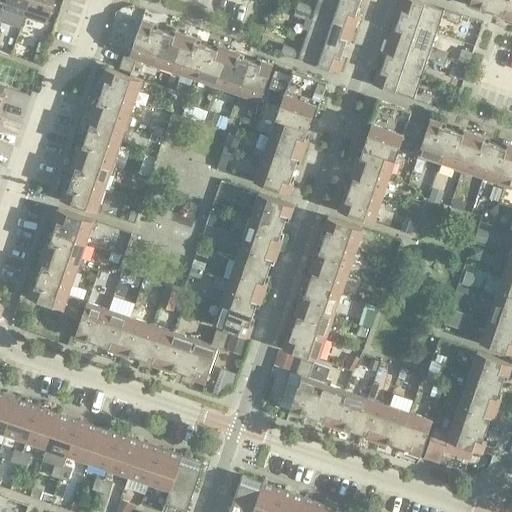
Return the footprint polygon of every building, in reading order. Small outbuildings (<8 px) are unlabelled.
[(29,0),(5,0),(3,7),(25,14),(29,0)] [(54,0),(29,0),(25,14),(47,22),(54,0)] [(358,6),(340,0),(317,0),(314,11),(310,10),(309,6),(298,2),(296,8),(353,28),(358,13),(356,13),(358,6)] [(443,10),(414,0),(401,0),(398,12),(401,13),(399,19),(436,32),(442,14),(445,16),(447,19),(458,23),(461,15),(444,9),(443,10)] [(495,0),(470,0),(469,4),(485,10),(486,7),(492,9),(495,0)] [(511,0),(495,0),(492,9),(498,11),(497,14),(511,19),(511,0)] [(353,28),(296,8),(293,15),(304,19),(308,17),(312,18),(306,36),(343,48),(345,42),(348,43),(353,28)] [(136,56),(152,62),(163,29),(157,27),(158,25),(142,19),(130,54),(124,52),(119,67),(131,72),(136,56)] [(436,32),(399,19),(396,26),(393,25),(388,40),(446,59),(446,58),(448,52),(437,49),(434,50),(430,49),(436,32)] [(169,31),(163,29),(152,62),(167,67),(165,71),(172,73),(186,34),(170,29),(169,31)] [(201,39),(186,34),(172,73),(179,76),(180,72),(195,77),(206,44),(200,42),(201,39)] [(343,48),(306,36),(300,53),(296,52),(294,48),(283,45),(281,53),(298,59),(298,58),(339,72),(344,56),(341,55),(343,48)] [(446,59),(388,40),(383,54),(386,55),(384,62),(421,75),(427,57),(431,59),(433,62),(443,66),(444,65),(446,59)] [(40,42),(37,50),(43,52),(46,44),(40,42)] [(212,46),(206,44),(195,77),(210,82),(208,86),(215,88),(229,49),(213,43),(212,46)] [(244,54),(229,49),(215,88),(222,90),(224,86),(238,92),(249,59),(243,57),(244,54)] [(36,55),(34,62),(39,64),(42,57),(36,55)] [(256,61),(249,59),(238,92),(253,97),(252,100),(259,103),(273,64),(257,58),(256,61)] [(421,75),(384,62),(381,69),(378,68),(373,84),(414,98),(413,98),(430,104),(433,96),(423,92),(419,94),(415,93),(421,75)] [(453,62),(448,75),(462,80),(467,67),(453,62)] [(103,85),(101,91),(134,102),(138,88),(142,89),(145,81),(106,67),(100,84),(103,85)] [(288,81),(273,76),(269,88),(284,93),(277,113),(309,124),(311,117),(315,118),(327,83),(291,71),(288,81)] [(172,75),(168,88),(177,91),(182,78),(172,75)] [(266,102),(279,106),(283,94),(270,89),(266,102)] [(134,102),(101,91),(99,97),(96,96),(91,111),(130,125),(132,118),(129,116),(134,102)] [(411,111),(376,99),(364,135),(367,136),(364,143),(396,154),(404,133),(404,134),(417,138),(419,139),(423,126),(408,121),(411,111)] [(204,121),(208,109),(187,102),(183,114),(204,121)] [(218,126),(222,115),(208,110),(204,121),(218,126)] [(130,125),(91,111),(86,127),(89,128),(87,134),(119,145),(124,130),(128,131),(130,125)] [(309,124),(277,113),(269,136),(304,148),(310,132),(306,131),(309,124)] [(447,123),(430,117),(427,128),(417,156),(425,159),(426,155),(440,160),(452,128),(446,126),(447,123)] [(152,132),(161,135),(164,128),(154,125),(152,132)] [(458,130),(452,128),(440,160),(455,165),(454,169),(460,171),(474,132),(459,127),(458,130)] [(151,132),(149,139),(156,141),(158,135),(151,132)] [(489,138),(474,132),(460,171),(467,174),(469,170),(483,175),(494,142),(488,140),(489,138)] [(119,145),(87,134),(85,140),(82,139),(76,155),(115,168),(118,161),(114,160),(119,145)] [(237,149),(241,139),(228,134),(224,145),(237,149)] [(414,146),(417,138),(404,134),(402,142),(414,146)] [(304,148),(269,136),(262,158),(294,169),(296,163),(299,164),(304,148)] [(500,144),(494,142),(483,175),(498,180),(497,184),(503,186),(511,160),(511,145),(501,141),(500,144)] [(396,154),(364,143),(362,150),(359,149),(354,165),(389,177),(396,154)] [(115,168),(76,155),(71,170),(74,171),(72,177),(104,188),(109,173),(113,175),(115,168)] [(217,167),(224,170),(228,159),(221,156),(217,167)] [(294,169),(262,158),(254,180),(289,192),(295,176),(292,174),(294,169)] [(511,160),(503,186),(510,189),(511,185),(511,184),(511,160)] [(389,177),(354,165),(348,180),(351,181),(349,187),(381,198),(389,177)] [(104,188),(72,177),(70,183),(67,182),(61,198),(101,212),(103,204),(99,203),(104,188)] [(137,177),(133,187),(144,191),(148,181),(137,177)] [(502,187),(496,184),(492,195),(499,197),(502,187)] [(428,197),(440,201),(444,190),(432,186),(428,197)] [(381,198),(349,187),(347,193),(344,192),(338,209),(373,221),(381,198)] [(293,205),(259,193),(251,215),(283,226),(285,220),(288,221),(293,205)] [(418,211),(422,200),(411,197),(408,207),(418,211)] [(452,198),(449,205),(462,210),(465,202),(452,198)] [(494,219),(504,211),(498,203),(488,211),(494,219)] [(97,222),(58,208),(52,225),(55,226),(53,232),(86,242),(91,228),(94,229),(97,222)] [(138,211),(130,208),(126,219),(134,222),(138,211)] [(418,212),(407,208),(404,215),(415,219),(418,212)] [(228,216),(211,211),(207,224),(224,229),(228,216)] [(283,226),(251,215),(244,237),(278,248),(284,233),(281,232),(283,226)] [(328,216),(322,232),(325,233),(323,239),(355,250),(363,228),(328,216)] [(484,245),(489,231),(478,228),(473,242),(484,245)] [(86,242),(53,232),(51,237),(48,236),(43,252),(82,265),(85,259),(81,257),(86,242)] [(212,249),(216,240),(203,235),(200,245),(212,249)] [(278,248),(244,237),(236,258),(268,269),(270,263),(273,264),(278,248)] [(355,250),(323,239),(321,245),(318,244),(312,260),(348,272),(355,250)] [(199,245),(196,253),(208,257),(211,249),(199,245)] [(468,258),(480,263),(485,250),(472,245),(468,258)] [(82,265),(43,252),(38,268),(41,269),(39,274),(71,285),(76,271),(80,272),(82,265)] [(121,255),(111,252),(109,259),(119,262),(121,255)] [(511,255),(510,254),(502,276),(511,279),(511,255)] [(268,269),(236,258),(229,280),(264,292),(269,276),(266,275),(268,269)] [(348,272),(312,260),(307,276),(310,277),(308,283),(341,294),(348,272)] [(192,268),(189,276),(202,280),(205,272),(192,268)] [(131,275),(121,271),(118,280),(128,284),(131,275)] [(461,285),(471,288),(475,274),(466,271),(461,285)] [(71,285),(39,274),(37,280),(34,279),(28,297),(62,308),(60,314),(76,319),(80,307),(76,305),(65,302),(68,294),(71,285)] [(511,279),(502,276),(495,297),(511,303),(511,279)] [(264,292),(229,280),(221,301),(254,313),(256,307),(258,308),(264,292)] [(341,294),(308,283),(306,289),(303,288),(298,303),(333,315),(341,294)] [(458,285),(453,301),(467,306),(473,290),(458,285)] [(165,286),(158,307),(173,312),(180,291),(165,286)] [(369,303),(374,304),(378,302),(379,298),(377,294),(373,292),(369,294),(367,299),(369,303)] [(68,294),(65,302),(76,305),(79,298),(68,294)] [(511,303),(495,297),(488,319),(511,327),(511,303)] [(254,313),(221,301),(214,324),(249,336),(254,319),(252,318),(254,313)] [(86,302),(75,336),(91,342),(92,339),(97,341),(108,309),(86,302)] [(333,315),(298,303),(292,319),(295,320),(293,326),(326,337),(333,315)] [(130,316),(108,309),(97,341),(103,343),(102,346),(118,351),(130,316)] [(445,325),(459,330),(464,314),(450,309),(445,325)] [(370,328),(373,318),(364,315),(361,324),(370,328)] [(152,324),(130,316),(118,351),(134,357),(135,354),(141,356),(152,324)] [(511,327),(488,319),(480,341),(511,352),(511,327)] [(173,331),(152,324),(141,356),(146,358),(145,361),(161,366),(173,331)] [(326,337),(293,326),(291,332),(288,331),(283,347),(318,359),(326,337)] [(211,344),(195,338),(184,371),(190,373),(189,376),(206,381),(218,347),(223,348),(229,333),(216,328),(211,344)] [(195,338),(173,331),(161,366),(177,371),(178,369),(184,371),(195,338)] [(229,334),(224,350),(241,356),(246,340),(229,334)] [(279,350),(274,366),(290,372),(296,356),(279,350)] [(511,363),(477,351),(469,373),(502,384),(504,378),(506,379),(511,363)] [(359,359),(350,354),(343,366),(352,371),(359,359)] [(435,361),(444,364),(447,357),(437,354),(435,361)] [(307,413),(313,415),(324,382),(308,377),(313,362),(301,358),(296,373),(301,375),(289,410),(306,415),(307,413)] [(378,362),(371,359),(367,368),(375,371),(378,362)] [(392,364),(389,372),(397,375),(399,367),(392,364)] [(401,368),(398,378),(405,380),(408,370),(401,368)] [(232,394),(238,377),(225,373),(217,398),(221,399),(232,394)] [(502,384),(469,373),(462,395),(497,407),(502,391),(500,390),(502,384)] [(345,390),(324,382),(313,415),(319,417),(318,420),(333,425),(345,390)] [(367,397),(373,399),(378,384),(372,382),(367,397)] [(432,386),(429,396),(439,399),(442,390),(432,386)] [(367,397),(345,390),(333,425),(349,430),(350,427),(356,429),(367,397)] [(17,398),(0,392),(0,431),(5,433),(17,398)] [(497,407),(462,395),(455,416),(487,427),(489,421),(492,422),(497,407)] [(373,399),(367,397),(356,429),(362,431),(361,434),(377,440),(389,404),(373,399)] [(37,405),(17,398),(5,433),(26,440),(37,405)] [(410,412),(389,404),(377,440),(392,445),(393,442),(399,444),(410,412)] [(58,412),(37,405),(26,440),(46,447),(58,412)] [(78,419),(58,412),(46,447),(67,454),(78,419)] [(432,419),(410,412),(399,444),(405,446),(404,449),(420,455),(432,419)] [(487,427),(455,416),(449,432),(434,427),(430,439),(445,444),(447,439),(482,451),(488,434),(485,434),(487,427)] [(99,426),(78,419),(67,454),(87,461),(99,426)] [(120,433),(99,426),(87,461),(108,468),(120,433)] [(140,440),(120,433),(108,468),(129,475),(140,440)] [(161,447),(140,440),(129,475),(149,482),(161,447)] [(181,454),(161,447),(149,482),(169,489),(181,454)] [(10,461),(18,464),(22,451),(14,448),(10,461)] [(31,454),(22,451),(18,464),(27,466),(31,454)] [(181,454),(169,489),(162,511),(164,511),(186,511),(191,496),(203,462),(181,454)] [(51,475),(59,477),(63,465),(55,462),(51,475)] [(72,468),(63,465),(59,477),(67,480),(72,468)] [(242,475),(230,509),(228,511),(253,511),(264,482),(242,475)] [(92,488),(100,491),(104,479),(96,476),(92,488)] [(113,482),(104,479),(100,491),(109,494),(113,482)] [(276,511),(284,489),(264,482),(253,511),(276,511)] [(299,511),(305,496),(284,489),(276,511),(299,511)] [(117,511),(120,511),(127,511),(138,504),(130,499),(122,496),(117,511)] [(322,511),(325,503),(305,496),(299,511),(322,511)] [(345,511),(346,510),(325,503),(322,511),(345,511)]
